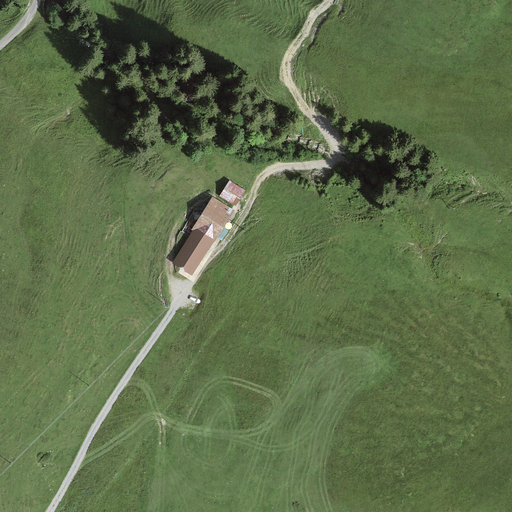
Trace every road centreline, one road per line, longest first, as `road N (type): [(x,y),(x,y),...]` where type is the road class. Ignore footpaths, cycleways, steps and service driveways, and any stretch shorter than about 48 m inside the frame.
road 1 (track): [(49,511),(140,355),(266,176),(340,157),(338,138),(293,77),(297,54),(333,0)]
road 2 (track): [(0,476),(180,303)]
